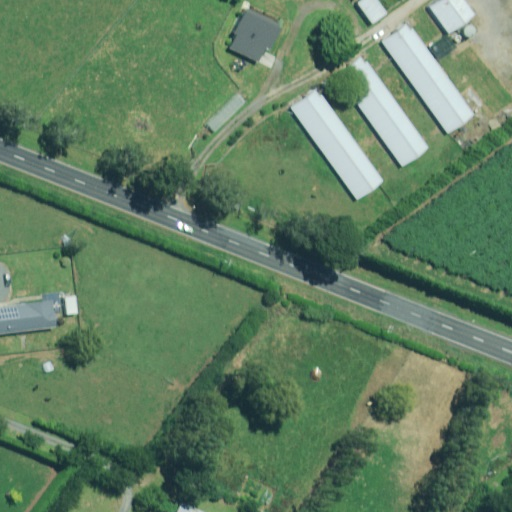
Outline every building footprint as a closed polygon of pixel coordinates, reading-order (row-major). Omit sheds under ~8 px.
[(385,15),(374,0),(361,0),(356,4),(370,25),(385,15)] [(404,0),(382,0),(390,10),(404,0)] [(473,16),(461,0),(439,0),(428,8),(447,34),(473,16)] [(275,29),(243,14),(227,50),(260,64),(275,29)] [(473,116),(407,24),(381,42),(448,134),(473,116)] [(428,149),(361,57),(336,76),(403,167),(428,149)] [(382,182),(316,89),(290,108),(356,201),(382,182)] [(76,314),(74,296),(64,296),(66,315),(76,314)] [(0,335),(53,329),(50,302),(0,308),(0,335)]
